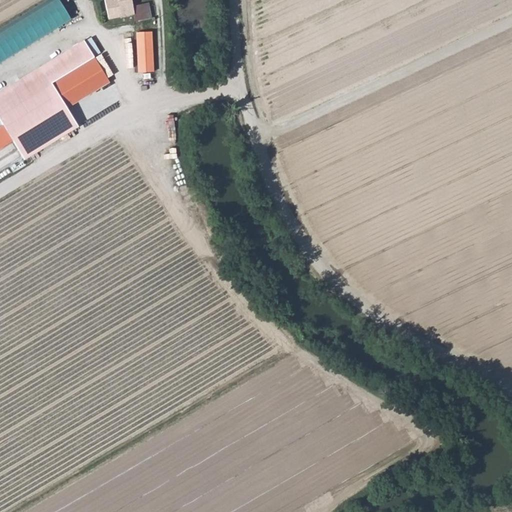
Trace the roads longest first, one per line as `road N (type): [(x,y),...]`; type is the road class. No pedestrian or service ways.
road 1 (track): [(511,394),(348,291),(302,244),(237,89),(233,0)]
road 2 (track): [(237,89),(167,95),(0,190)]
